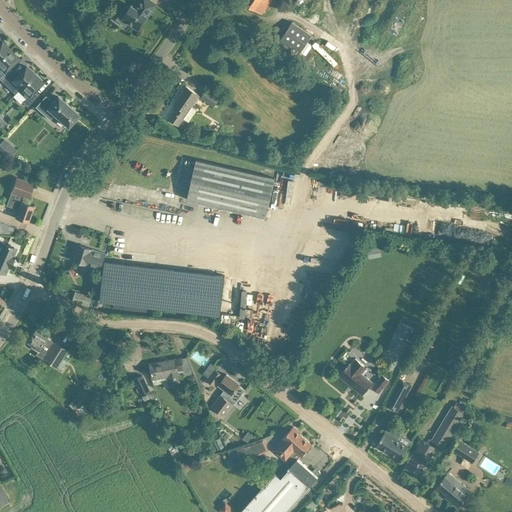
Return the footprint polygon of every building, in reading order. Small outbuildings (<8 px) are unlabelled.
[(156,4),(149,0),(140,0),(137,4),(134,2),(132,6),(131,6),(131,5),(122,18),(129,23),(137,29),(143,21),(141,19),(144,16),(147,18),(156,4)] [(243,0),(243,1),(242,1),(241,1),(250,7),(260,14),(270,0),(243,0)] [(300,52),(311,36),(292,23),(281,39),(300,52)] [(0,58),(10,50),(2,41),(0,42),(0,58)] [(1,81),(2,82),(14,70),(9,65),(18,58),(10,50),(0,58),(0,73),(4,78),(1,81)] [(45,57),(41,61),(50,69),(54,65),(45,57)] [(15,94),(17,91),(34,74),(26,66),(18,74),(14,70),(2,82),(15,94)] [(34,74),(17,91),(25,98),(22,102),(27,107),(39,94),(34,90),(42,82),(34,74)] [(199,95),(194,92),(186,86),(174,104),(177,106),(169,119),(178,125),(183,118),(188,122),(196,110),(191,106),(199,95)] [(216,108),(221,101),(206,91),(201,98),(216,108)] [(58,97),(52,102),(45,96),(35,107),(49,120),(54,114),(68,127),(78,115),(58,97)] [(4,139),(0,143),(0,145),(4,149),(9,144),(4,139)] [(266,217),(275,178),(196,160),(187,199),(266,217)] [(16,178),(12,191),(6,205),(18,210),(15,217),(27,222),(33,206),(22,202),(24,196),(28,198),(33,184),(16,178)] [(4,233),(10,233),(12,227),(7,225),(4,233)] [(0,272),(5,274),(8,267),(9,268),(14,256),(13,256),(16,249),(10,246),(10,245),(7,244),(7,245),(1,242),(0,243),(0,272)] [(105,253),(89,248),(79,245),(74,260),(100,268),(105,253)] [(319,249),(315,258),(337,267),(341,259),(319,249)] [(100,301),(220,315),(225,275),(105,261),(100,301)] [(287,276),(287,270),(270,269),(269,292),(281,293),(293,294),(294,277),(287,276)] [(92,297),(75,292),(72,302),(88,307),(92,297)] [(265,298),(263,311),(270,312),(272,299),(265,298)] [(403,316),(400,321),(389,343),(404,350),(410,337),(415,329),(414,328),(418,322),(403,316)] [(67,351),(34,330),(27,342),(32,345),(30,347),(38,352),(35,355),(56,368),(67,351)] [(194,350),(208,363),(215,356),(202,343),(194,350)] [(451,344),(446,353),(461,361),(466,352),(451,344)] [(161,362),(149,364),(151,374),(152,379),(167,376),(170,387),(180,385),(177,370),(183,369),(184,375),(193,373),(187,358),(181,359),(181,358),(165,361),(165,362),(162,363),(161,362)] [(354,358),(349,364),(345,368),(339,376),(346,381),(347,380),(357,388),(356,389),(362,394),(372,382),(363,375),(368,369),(354,358)] [(215,370),(209,378),(207,381),(214,385),(222,375),(215,370)] [(226,374),(220,382),(218,384),(225,389),(216,401),(217,401),(212,408),(224,417),(245,390),(238,385),(239,384),(226,374)] [(145,401),(151,398),(141,376),(134,380),(145,401)] [(388,382),(382,376),(371,388),(378,394),(388,382)] [(411,386),(399,379),(385,406),(398,412),(411,386)] [(457,402),(454,407),(432,440),(430,439),(428,443),(423,439),(412,456),(406,465),(422,474),(427,466),(438,449),(437,448),(439,445),(443,447),(465,414),(463,412),(466,408),(457,402)] [(293,426),(286,434),(282,439),(283,439),(274,450),(285,460),(294,450),(301,456),(311,444),(299,433),(298,434),(293,430),(295,428),(293,426)] [(417,442),(420,437),(407,430),(405,435),(417,442)] [(248,432),(243,438),(248,442),(253,435),(248,432)] [(385,432),(381,438),(376,447),(399,461),(408,447),(396,440),(397,439),(385,432)] [(250,453),(266,446),(263,439),(248,446),(250,453)] [(479,452),(459,439),(453,450),(473,462),(479,452)] [(286,511),(309,487),(310,486),(310,485),(311,484),(318,476),(317,476),(320,473),(319,470),(318,471),(314,470),(312,472),(297,458),(289,468),(289,467),(288,468),(288,469),(281,478),(275,472),(239,511),(286,511)] [(448,472),(443,478),(437,486),(447,494),(445,497),(458,507),(471,492),(459,481),(448,472)] [(0,485),(0,507),(9,503),(0,485)] [(236,511),(225,502),(218,510),(220,511),(236,511)]
